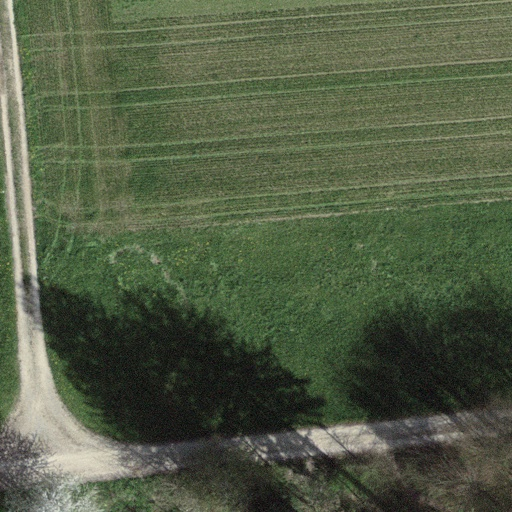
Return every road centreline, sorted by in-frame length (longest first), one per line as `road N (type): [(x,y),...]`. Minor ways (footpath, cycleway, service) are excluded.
road 1 (track): [(511,416),(0,475)]
road 2 (track): [(49,469),(0,5)]
